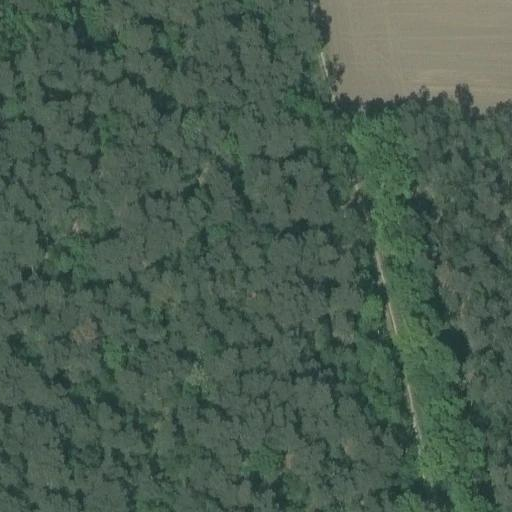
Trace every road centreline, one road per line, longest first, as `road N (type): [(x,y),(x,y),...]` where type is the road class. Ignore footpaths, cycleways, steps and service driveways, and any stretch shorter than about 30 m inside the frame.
road 1 (track): [(438,511),(334,99)]
road 2 (track): [(0,64),(135,0)]
